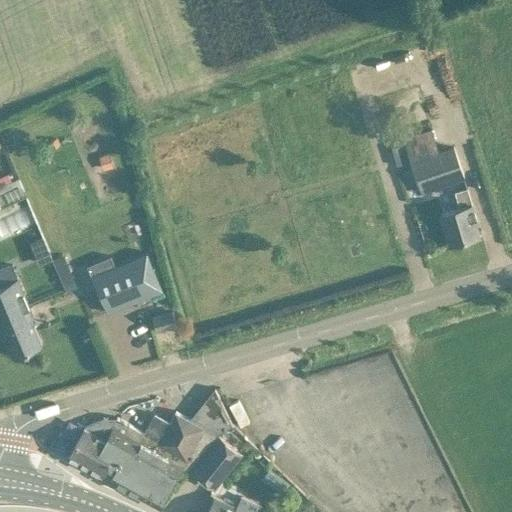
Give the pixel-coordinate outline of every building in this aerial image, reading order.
[(431,96),(394,97),(395,115),(431,113),(431,96)] [(424,131),(404,138),(412,161),(422,191),(465,177),(455,146),(431,154),(424,131)] [(111,151),(102,154),(106,166),(115,163),(111,151)] [(1,189),(8,238),(40,233),(33,184),(1,189)] [(442,213),(446,223),(451,243),(479,234),(476,222),(478,221),(473,202),(468,187),(456,191),(461,207),(442,213)] [(112,255),(88,265),(92,274),(109,312),(164,289),(147,251),(116,264),(112,255)] [(69,283),(80,281),(74,257),(63,260),(69,283)] [(14,263),(0,269),(0,330),(2,329),(2,330),(11,326),(8,312),(29,303),(27,297),(19,278),(14,263)] [(34,316),(29,303),(8,312),(11,326),(2,330),(14,356),(42,344),(31,317),(34,316)] [(158,329),(178,323),(173,309),(153,315),(158,329)] [(169,337),(189,331),(186,322),(166,327),(169,337)] [(86,426),(69,456),(102,474),(160,506),(175,479),(183,464),(190,468),(192,465),(217,434),(216,433),(234,424),(222,399),(217,389),(192,419),(176,410),(171,421),(156,412),(145,431),(118,416),(109,417),(85,426),(86,426)] [(249,430),(258,426),(248,404),(239,408),(249,430)] [(197,463),(194,467),(216,484),(241,453),(222,438),(197,463)] [(257,511),(260,506),(243,497),(238,508),(220,499),(215,497),(214,499),(209,509),(207,511),(257,511)]
